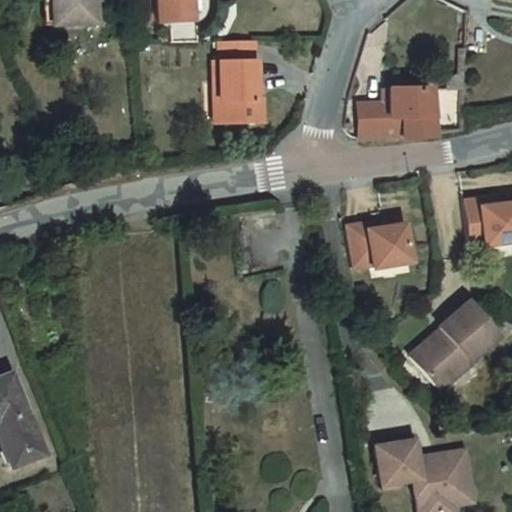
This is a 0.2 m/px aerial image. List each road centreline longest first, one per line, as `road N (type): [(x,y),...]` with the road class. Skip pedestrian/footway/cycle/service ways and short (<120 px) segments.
road 1 (unclassified): [(0,233),(96,205),(304,171)]
road 2 (unclassified): [(304,171),(511,135)]
road 3 (residential): [(353,0),(304,171)]
